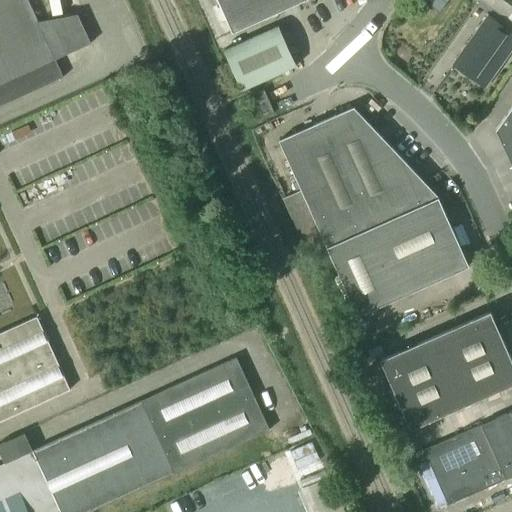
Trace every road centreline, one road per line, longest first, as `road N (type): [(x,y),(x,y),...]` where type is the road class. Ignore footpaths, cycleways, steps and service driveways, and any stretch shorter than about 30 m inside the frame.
road 1 (unclassified): [(511,266),(457,155),(350,49)]
road 2 (unknown): [(0,183),(28,255),(49,270),(152,228)]
road 3 (unknown): [(99,0),(99,58),(85,73),(0,112)]
